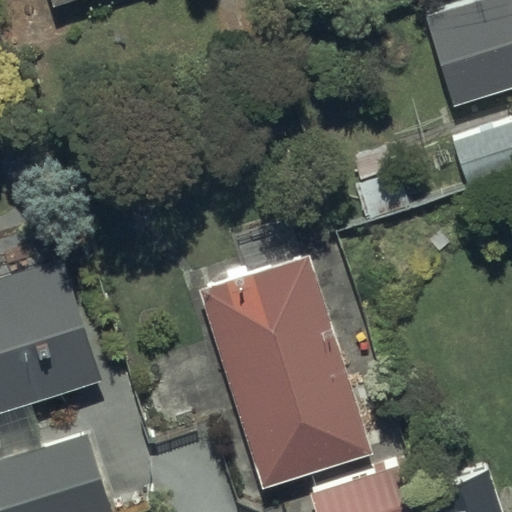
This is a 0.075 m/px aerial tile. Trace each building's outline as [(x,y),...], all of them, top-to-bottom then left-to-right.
[(511,19),(507,0),(439,0),(415,6),(438,98),(511,79),(511,19)] [(511,111),(443,133),(456,176),(511,158),(511,111)] [(188,281),(251,477),(362,442),(299,245),(188,281)] [(0,266),(0,401),(93,372),(54,250),(0,266)] [(107,511),(84,428),(0,452),(0,511),(107,511)] [(410,511),(391,456),(303,488),(311,511),(410,511)] [(496,511),(481,464),(419,485),(428,511),(496,511)]
